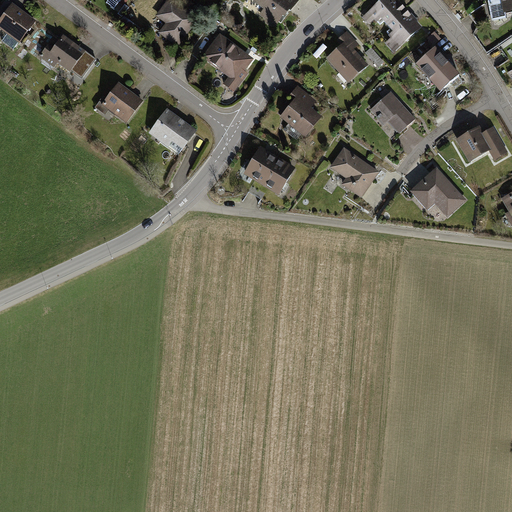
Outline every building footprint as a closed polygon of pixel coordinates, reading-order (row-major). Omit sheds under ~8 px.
[(37,22),(7,0),(6,0),(0,8),(0,28),(8,35),(3,41),(13,49),(18,42),(20,44),(37,22)] [(201,18),(174,0),(166,0),(154,18),(164,24),(157,35),(178,50),(201,18)] [(251,0),(246,7),(276,29),(297,0),(251,0)] [(386,28),(406,10),(397,0),(381,0),(362,18),(369,26),(377,19),(386,28)] [(505,12),(511,10),(511,0),(490,0),(487,1),(491,21),(506,18),(505,12)] [(422,27),(406,10),(386,28),(392,36),(384,43),(394,53),(422,27)] [(349,84),(368,68),(354,51),(360,47),(348,32),(339,39),(344,44),(327,58),(349,84)] [(215,80),(234,95),(245,81),(240,77),(254,61),(221,34),(202,57),(221,73),(215,80)] [(70,73),(83,54),(63,39),(51,55),(46,51),(40,58),(54,69),(57,64),(70,73)] [(441,92),(461,74),(435,46),(415,64),(441,92)] [(366,54),(380,67),(386,60),(372,47),(366,54)] [(144,103),(120,85),(104,107),(128,125),(144,103)] [(306,137),(323,118),(311,108),(316,103),(300,88),(278,113),(306,137)] [(399,134),(416,119),(390,91),(369,111),(384,126),(388,122),(399,134)] [(197,132),(168,111),(150,134),(170,149),(174,143),(184,150),(197,132)] [(495,161),(509,153),(494,127),(484,132),(480,126),(456,139),(469,163),(489,151),(495,161)] [(75,141),(69,151),(83,160),(89,149),(75,141)] [(362,198),(380,172),(344,148),(330,168),(346,179),(342,185),(362,198)] [(262,187),(279,160),(262,149),(245,177),(262,187)] [(278,197),(295,170),(279,160),(262,187),(278,197)] [(437,167),(410,191),(428,211),(435,204),(448,218),(467,200),(437,167)] [(511,193),(501,200),(509,214),(511,212),(511,193)]
